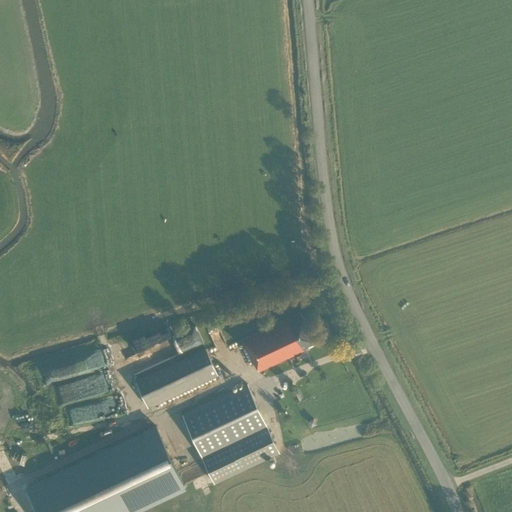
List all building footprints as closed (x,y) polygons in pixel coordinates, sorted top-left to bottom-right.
[(302,355),(301,351),(304,350),(303,348),(306,347),(306,346),(314,343),(300,312),(242,339),(253,363),(254,362),(258,371),(295,354),(297,357),(302,355)] [(209,326),(214,339),(223,335),(218,322),(209,326)] [(160,360),(134,370),(136,376),(176,360),(173,352),(204,340),(198,325),(153,343),(160,360)] [(147,407),(217,374),(205,348),(135,381),(147,407)] [(45,382),(94,369),(89,351),(40,364),(45,382)] [(214,481),(279,450),(247,383),(182,414),(214,481)] [(295,401),(303,397),(299,389),(291,393),(295,401)] [(27,488),(38,511),(130,511),(185,486),(156,426),(27,488)]
